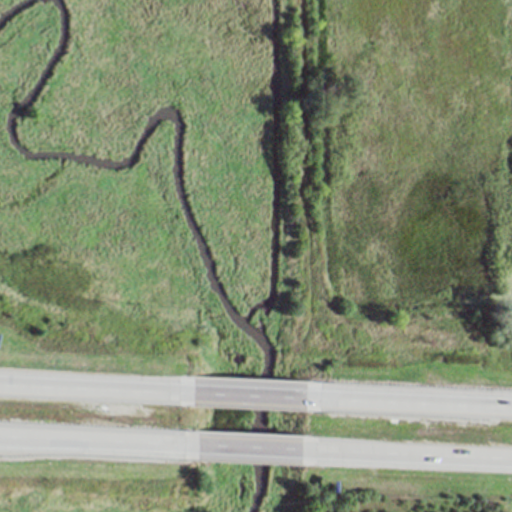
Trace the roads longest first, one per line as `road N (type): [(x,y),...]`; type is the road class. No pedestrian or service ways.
road 1 (motorway): [(0,437),(193,447)]
road 2 (track): [(305,190),(300,0)]
road 3 (motorway): [(322,452),(511,459)]
road 4 (motorway): [(186,392),(0,385)]
road 5 (motorway): [(511,405),(330,397)]
road 6 (motorway): [(330,397),(186,392)]
road 7 (motorway): [(193,447),(322,452)]
